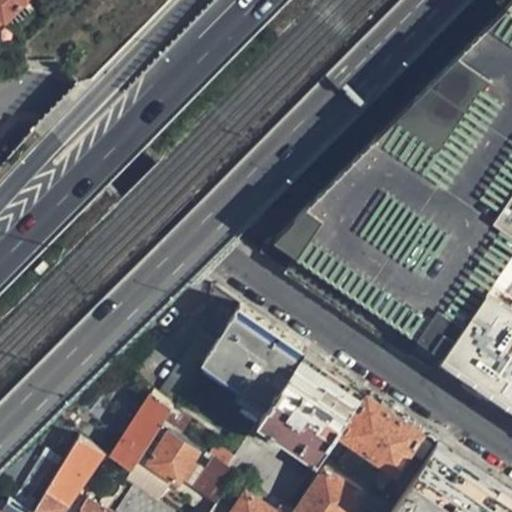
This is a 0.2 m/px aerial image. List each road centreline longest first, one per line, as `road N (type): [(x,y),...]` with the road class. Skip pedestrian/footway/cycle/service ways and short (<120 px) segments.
road 1 (tertiary): [(511,452),(225,262),(54,101),(43,95),(0,109)]
road 2 (trunk): [(0,430),(433,0)]
road 3 (trunk): [(259,0),(0,261)]
road 4 (trunk): [(190,0),(0,200)]
